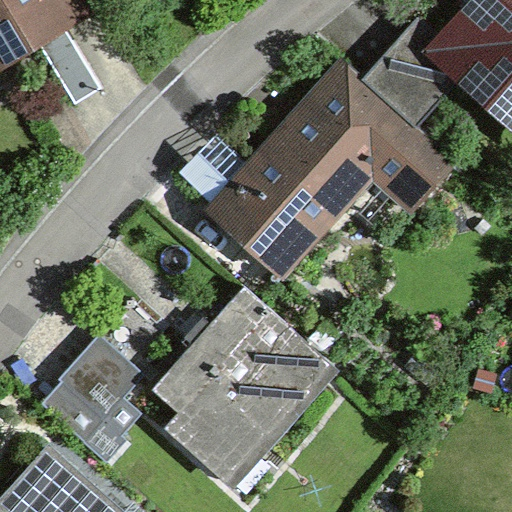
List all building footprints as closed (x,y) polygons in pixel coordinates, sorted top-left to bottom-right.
[(39,42),(65,26),(63,23),(49,0),(0,0),(0,34),(14,57),(39,42)] [(49,0),(63,23),(95,4),(92,0),(49,0)] [(511,0),(494,0),(452,47),(471,65),(505,96),(511,87),(511,0)] [(471,65),(452,47),(420,18),(366,76),(418,123),(471,65)] [(101,86),(65,26),(39,42),(75,102),(101,86)] [(287,131),(214,211),(279,271),(373,167),(414,203),(455,157),(418,123),(366,76),(358,69),(295,138),(287,131)] [(165,424),(222,475),(252,443),(255,446),(332,362),(246,285),(154,387),(179,409),(165,424)] [(100,333),(60,378),(61,379),(104,418),(145,372),(100,333)] [(104,418),(61,379),(41,401),(85,439),(104,418)] [(127,439),(104,418),(85,439),(107,460),(127,439)] [(121,511),(50,448),(0,503),(0,508),(4,511),(121,511)]
